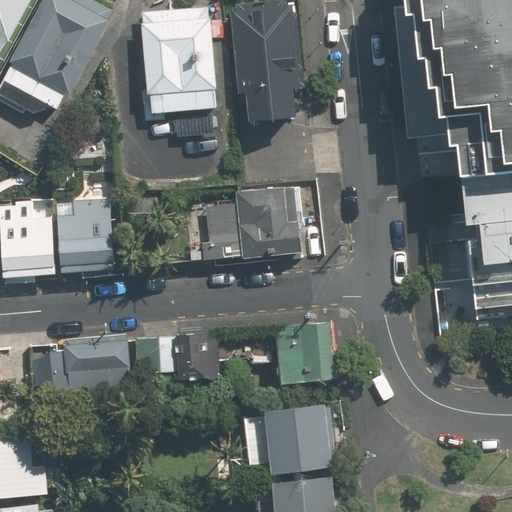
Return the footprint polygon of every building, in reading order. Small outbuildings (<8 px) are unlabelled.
[(113,7),(99,0),(41,0),(9,58),(13,60),(0,82),(0,91),(32,109),(50,105),(53,106),(63,88),(70,92),(110,19),(107,18),(113,7)] [(7,36),(27,0),(0,0),(0,41),(3,35),(7,36)] [(291,0),(231,7),(240,90),(247,88),(251,117),(298,111),(295,85),(302,84),(301,78),(305,77),(297,7),(292,7),(291,0)] [(456,161),(511,155),(511,0),(406,0),(408,13),(412,13),(416,54),(425,53),(427,85),(434,85),(437,116),(452,115),(456,161)] [(149,21),(145,21),(151,88),(147,88),(149,115),(169,114),(169,110),(219,106),(211,5),(148,9),(149,21)] [(104,88),(91,88),(91,106),(104,106),(104,88)] [(112,155),(90,156),(91,176),(113,175),(112,155)] [(430,228),(511,217),(511,161),(423,173),(430,228)] [(242,257),(300,251),(294,184),(236,189),(237,200),(207,203),(211,239),(201,241),(203,258),(241,254),(242,257)] [(56,213),(59,273),(115,269),(111,194),(74,197),(75,212),(56,213)] [(54,274),(50,216),(34,218),(32,195),(15,196),(15,201),(0,201),(0,251),(2,278),(54,274)] [(444,334),(511,325),(511,217),(430,228),(444,334)] [(339,378),(333,319),(278,325),(283,383),(339,378)] [(217,329),(138,336),(141,374),(220,367),(217,329)] [(65,389),(129,383),(125,338),(61,343),(61,349),(50,350),(53,386),(65,385),(65,389)] [(339,400),(265,406),(271,469),(344,463),(339,400)] [(0,431),(0,491),(45,487),(43,460),(30,461),(27,429),(0,431)] [(342,511),(339,474),(277,479),(279,511),(342,511)] [(38,507),(37,498),(0,501),(0,511),(50,511),(50,506),(38,507)]
